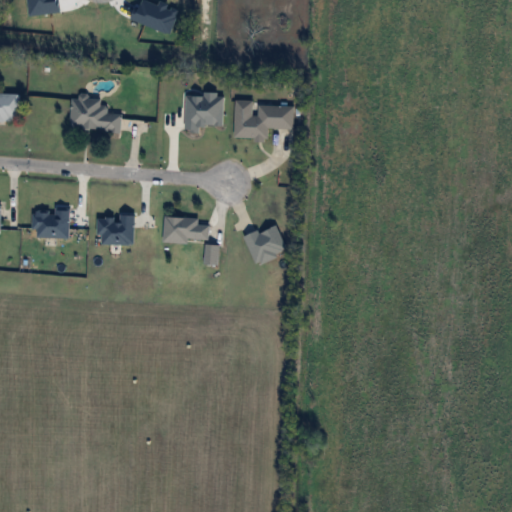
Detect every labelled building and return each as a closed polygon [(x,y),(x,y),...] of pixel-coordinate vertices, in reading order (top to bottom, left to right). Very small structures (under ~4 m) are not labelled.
[(21,91),(0,90),(0,118),(21,119),(21,91)] [(74,96),(70,126),(122,132),(124,114),(108,112),(110,100),(74,96)] [(256,104),(256,100),(236,100),(235,138),(268,139),(269,127),(294,128),(295,105),(256,104)] [(190,243),(190,238),(210,239),(211,223),(200,223),(200,217),(165,216),(164,242),(190,243)] [(207,264),(218,264),(218,244),(207,244),(207,264)]
